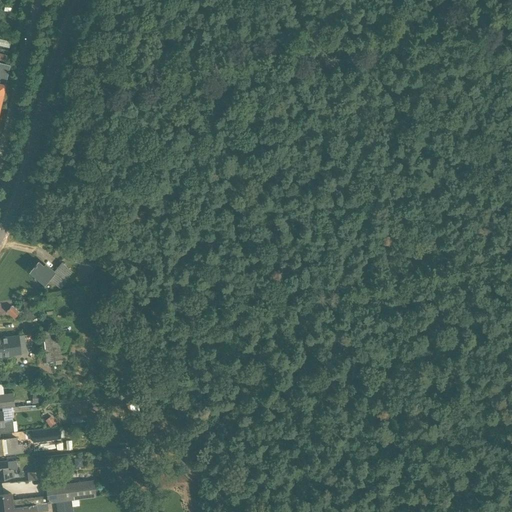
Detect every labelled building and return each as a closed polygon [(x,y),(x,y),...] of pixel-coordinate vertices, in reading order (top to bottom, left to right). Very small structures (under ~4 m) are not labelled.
[(0,104),(9,66),(0,64),(0,104)] [(67,282),(65,281),(73,272),(63,264),(55,273),(46,265),(44,267),(39,262),(37,264),(36,264),(35,266),(31,271),(45,284),(50,279),(61,288),(67,282)] [(19,313),(12,306),(7,312),(14,318),(19,313)] [(57,329),(40,331),(44,366),(61,364),(57,329)] [(23,336),(0,338),(0,356),(20,354),(19,346),(24,345),(23,336)] [(0,408),(15,406),(14,393),(0,394),(0,408)] [(41,404),(42,394),(32,394),(32,403),(41,404)] [(137,402),(126,403),(128,418),(134,417),(134,414),(139,413),(137,402)] [(0,433),(14,432),(13,421),(4,422),(3,412),(0,411),(0,433)] [(50,428),(56,423),(51,416),(45,420),(50,428)] [(60,428),(32,431),(33,443),(61,439),(60,428)] [(3,453),(16,452),(24,451),(23,447),(25,447),(25,443),(15,444),(15,440),(25,439),(24,431),(10,433),(11,439),(1,440),(1,439),(0,438),(0,454),(3,454),(3,453)] [(74,465),(83,465),(82,457),(73,457),(74,465)] [(13,470),(17,469),(16,460),(7,461),(0,462),(0,478),(14,477),(13,470)] [(42,471),(28,473),(29,481),(43,479),(42,471)] [(46,486),(47,496),(48,503),(96,497),(94,481),(46,486)] [(48,503),(47,496),(12,500),(11,493),(0,494),(0,509),(29,506),(29,505),(36,504),(48,503)] [(68,501),(56,502),(57,508),(73,506),(72,500),(68,501)]
